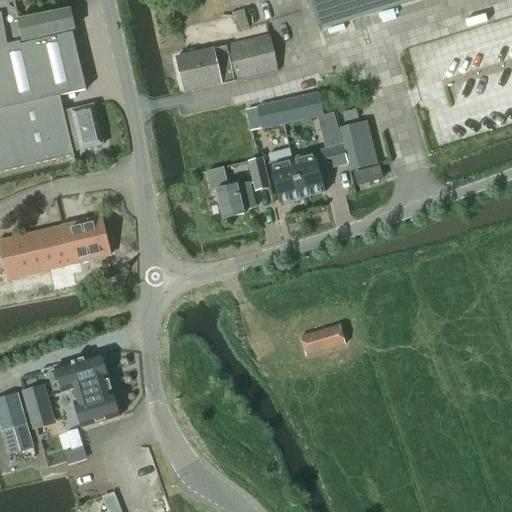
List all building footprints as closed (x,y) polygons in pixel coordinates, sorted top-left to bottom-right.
[(0,0),(0,171),(73,155),(71,151),(102,143),(92,104),(63,111),(59,96),(85,89),(71,29),(75,28),(70,9),(19,22),(14,2),(22,0),(0,0)] [(309,0),(319,30),(418,0),(309,0)] [(243,11),(232,15),(237,32),(248,29),(243,11)] [(175,59),(183,94),(276,72),(268,38),(175,59)] [(262,130),(323,116),(318,94),(257,108),(262,130)] [(346,123),(358,120),(356,110),(344,113),(346,123)] [(343,146),(328,150),(333,168),(347,164),(343,146)] [(289,150),(268,155),(271,165),(270,165),(281,206),(303,200),(294,166),(292,159),(291,160),(289,150)] [(328,150),(292,159),(294,166),(303,200),(325,194),(319,171),(333,168),(328,150)] [(254,192),(270,188),(263,158),(247,162),(254,192)] [(357,185),(381,179),(378,168),(354,174),(357,185)] [(227,188),(223,169),(206,173),(211,193),(215,192),(222,220),(243,215),(243,211),(254,208),(249,184),(238,187),(227,188)] [(80,273),(78,265),(109,258),(100,218),(0,241),(0,251),(7,281),(53,271),(58,289),(75,285),(72,274),(80,273)] [(300,338),(306,357),(344,346),(338,326),(300,338)] [(61,394),(69,392),(69,391),(107,380),(100,355),(54,369),(61,394)] [(69,391),(69,392),(80,430),(118,418),(107,380),(69,391)] [(43,388),(24,394),(34,428),(53,423),(43,388)] [(0,428),(8,456),(32,449),(17,395),(0,399),(0,428)] [(120,511),(114,493),(100,498),(106,511),(105,511),(120,511)]
